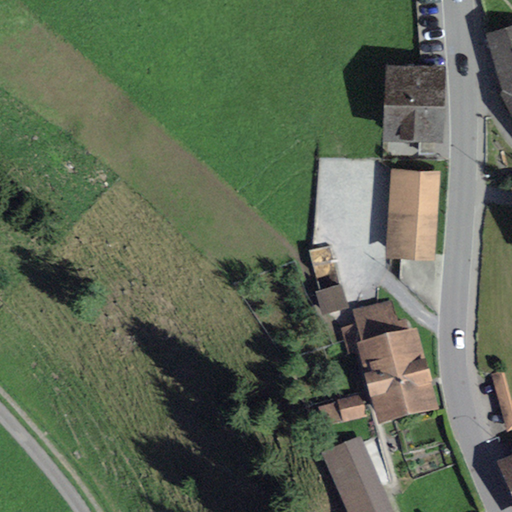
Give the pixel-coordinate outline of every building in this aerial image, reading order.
[(511,28),(491,35),(508,90),(511,96),(511,28)] [(435,131),(438,68),(405,67),(405,73),(395,72),(392,129),(435,131)] [(434,176),(395,173),(390,251),(428,254),(434,176)] [(319,293),(325,312),(341,308),(344,302),(340,287),(319,293)] [(349,353),(361,349),(383,426),(439,410),(417,328),(410,330),(407,320),(398,323),(392,300),(354,311),(357,324),(342,328),(349,353)] [(357,400),(324,408),(327,422),(360,414),(357,400)] [(322,454),(347,511),(391,511),(360,438),(322,454)]
